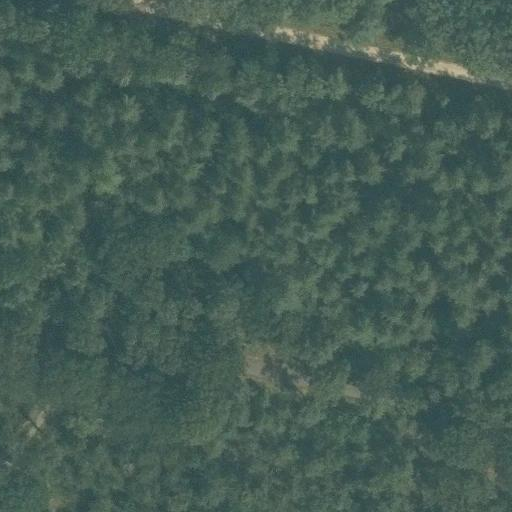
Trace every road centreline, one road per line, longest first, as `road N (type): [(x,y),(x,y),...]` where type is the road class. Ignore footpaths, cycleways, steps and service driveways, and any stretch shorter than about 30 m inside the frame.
road 1 (unclassified): [(511,423),(0,313)]
road 2 (track): [(90,334),(0,480)]
